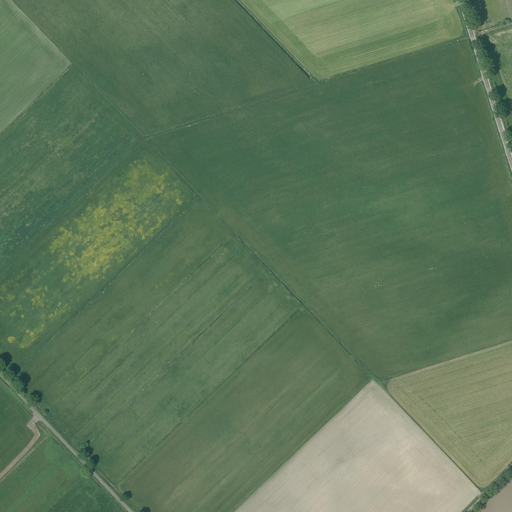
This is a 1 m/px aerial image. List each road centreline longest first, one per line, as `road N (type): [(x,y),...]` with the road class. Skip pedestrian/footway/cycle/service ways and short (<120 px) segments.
road 1 (unclassified): [(132,511),(0,371)]
road 2 (unclassified): [(511,167),(460,0)]
